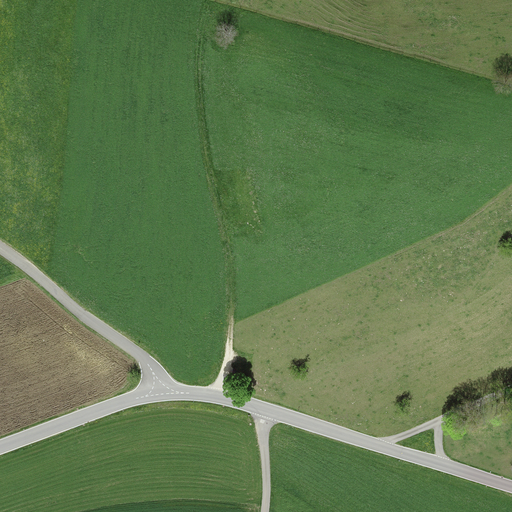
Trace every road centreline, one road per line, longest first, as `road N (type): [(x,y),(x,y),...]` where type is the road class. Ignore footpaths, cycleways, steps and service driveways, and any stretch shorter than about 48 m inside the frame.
road 1 (tertiary): [(511,486),(229,398),(161,393)]
road 2 (unclassified): [(161,393),(144,358),(0,246)]
road 3 (tertiary): [(161,393),(0,446)]
